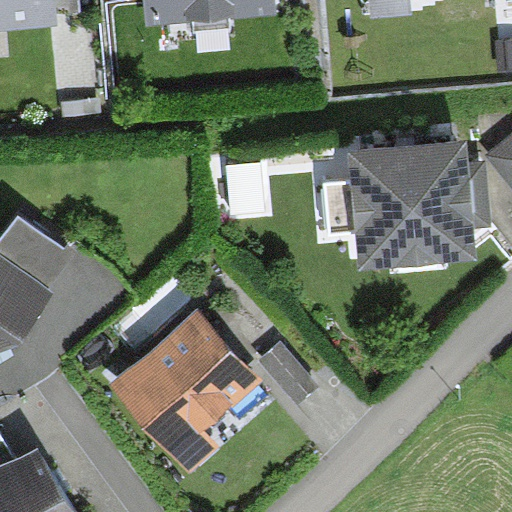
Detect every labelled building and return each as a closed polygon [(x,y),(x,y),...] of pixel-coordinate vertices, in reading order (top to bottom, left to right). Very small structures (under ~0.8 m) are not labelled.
[(48,0),(0,0),(0,26),(50,23),(48,0)] [(48,0),(50,23),(78,21),(76,0),(48,0)] [(281,0),(148,0),(151,21),(282,10),(281,0)] [(511,131),(484,154),(511,188),(511,131)] [(483,252),(475,135),(358,143),(366,260),(483,252)] [(0,241),(0,400),(49,371),(135,294),(108,262),(77,239),(72,245),(25,209),(0,241)] [(205,424),(262,376),(201,305),(112,380),(186,468),(219,440),(205,424)] [(85,511),(46,442),(0,467),(0,511),(85,511)]
